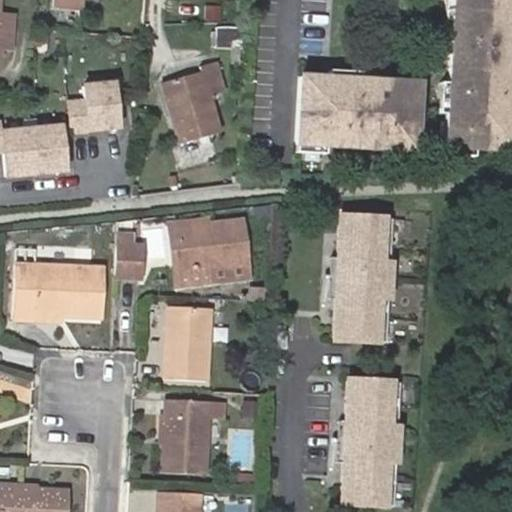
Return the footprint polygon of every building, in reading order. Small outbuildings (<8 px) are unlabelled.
[(511,0),(454,0),(453,41),(460,41),(460,68),(451,68),(448,148),(478,149),(511,149),(511,70),(511,71),(511,58),(511,0)] [(0,47),(1,48),(11,48),(13,16),(0,15),(0,47)] [(246,26),(226,25),(225,47),(245,48),(246,26)] [(180,144),(221,132),(210,96),(225,91),(216,62),(200,66),(202,71),(162,83),(180,144)] [(378,83),(302,80),(300,147),(418,152),(421,85),(390,83),(390,91),(378,90),(378,83)] [(390,83),(378,83),(378,90),(390,91),(390,83)] [(69,103),(71,132),(117,128),(113,84),(83,87),(85,101),(69,103)] [(1,122),(0,121),(0,151),(3,151),(5,176),(35,173),(31,130),(2,132),(1,122)] [(60,127),(31,130),(35,173),(64,171),(60,127)] [(478,149),(448,148),(448,155),(478,157),(478,149)] [(390,215),(338,214),(333,337),(384,340),(386,315),(377,314),(377,294),(387,295),(388,260),(379,261),(380,240),(389,241),(390,215)] [(244,219),(180,225),(184,263),(174,264),(176,283),(213,279),(212,265),(248,262),(244,219)] [(180,225),(171,227),(174,264),(184,263),(180,225)] [(389,241),(380,240),(379,261),(388,260),(389,241)] [(141,249),(116,247),(115,264),(114,277),(139,278),(141,249)] [(16,313),(36,314),(37,307),(59,309),(58,315),(102,317),(104,267),(39,263),(19,262),(16,313)] [(248,262),(212,265),(213,279),(249,275),(248,262)] [(387,295),(377,294),(377,314),(386,315),(387,295)] [(172,323),(167,323),(165,373),(206,375),(211,302),(173,300),(172,323)] [(399,380),(347,378),(342,502),(394,505),(395,480),(386,479),(386,459),(396,460),(397,425),(388,426),(389,406),(398,405),(399,380)] [(166,397),(163,469),(205,471),(207,415),(224,416),(225,400),(166,397)] [(398,405),(389,406),(388,426),(397,425),(398,405)] [(249,433),(236,432),(235,462),(247,463),(249,433)] [(396,460),(386,459),(386,479),(395,480),(396,460)] [(238,473),(238,484),(250,484),(251,473),(238,473)] [(0,486),(0,511),(63,511),(65,490),(0,486)] [(195,511),(197,492),(157,489),(155,511),(195,511)] [(240,501),(255,502),(255,491),(240,490),(240,501)]
